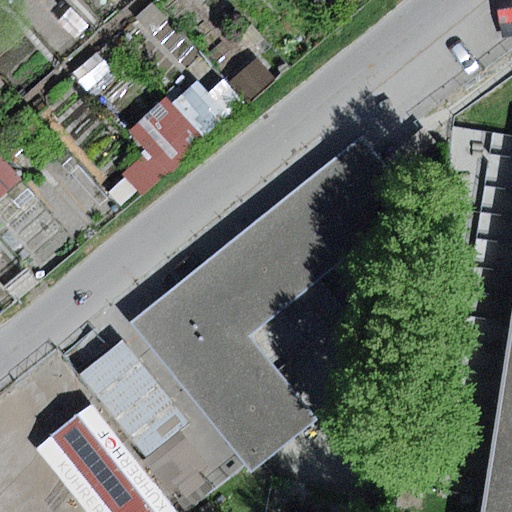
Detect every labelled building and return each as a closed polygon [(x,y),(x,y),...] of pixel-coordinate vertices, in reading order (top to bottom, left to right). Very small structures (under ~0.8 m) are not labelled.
[(206,60),(122,137),(159,177),(243,100),(206,60)] [(423,129),(389,158),(402,173),(436,143),(423,129)] [(365,136),(132,325),(250,470),(313,419),(246,337),(416,200),(365,136)] [(511,511),(511,323),(483,511),(511,511)] [(121,340),(80,373),(148,456),(189,422),(121,340)]
